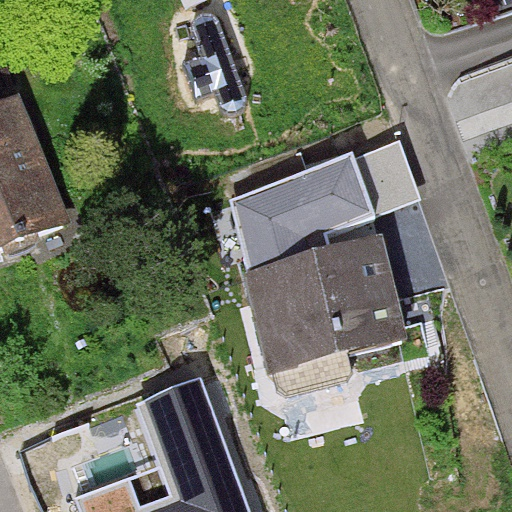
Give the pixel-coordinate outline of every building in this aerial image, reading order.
[(19,93),(0,100),(0,251),(72,221),(19,93)] [(400,142),(355,159),(376,216),(421,199),(400,142)] [(352,152),(230,199),(251,272),(329,245),(326,233),(376,216),(355,159),(352,152)] [(251,272),(245,273),(269,376),(409,336),(382,233),(329,245),(251,272)] [(250,511),(199,377),(136,401),(161,466),(76,498),(81,511),(250,511)]
